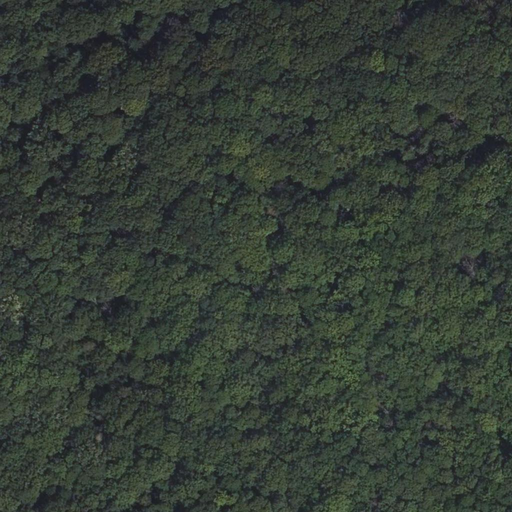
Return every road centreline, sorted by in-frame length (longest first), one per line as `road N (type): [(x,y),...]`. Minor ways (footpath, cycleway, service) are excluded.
road 1 (track): [(0,18),(97,511)]
road 2 (track): [(312,0),(511,43)]
